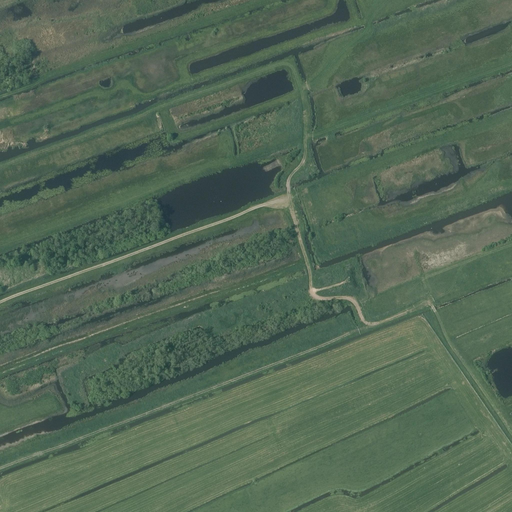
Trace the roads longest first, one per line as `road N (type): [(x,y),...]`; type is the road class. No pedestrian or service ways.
road 1 (track): [(367,323),(0,468)]
road 2 (track): [(0,167),(287,62),(302,89)]
road 3 (track): [(281,197),(0,302)]
road 4 (track): [(388,0),(302,89),(305,161),(287,189),(306,190)]
